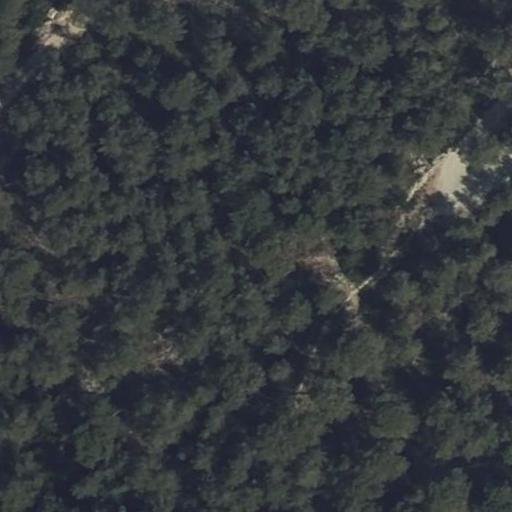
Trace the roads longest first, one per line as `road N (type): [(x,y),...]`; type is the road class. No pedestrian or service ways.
road 1 (track): [(511,175),(469,193),(451,178),(460,155),(511,97)]
road 2 (track): [(121,0),(46,49),(0,108)]
